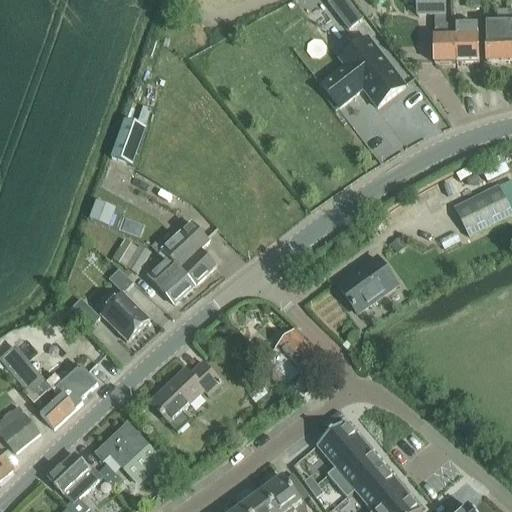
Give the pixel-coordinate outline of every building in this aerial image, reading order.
[(343,0),(332,0),(327,5),(349,33),(361,23),(343,0)] [(445,29),(445,20),(444,0),(416,0),(417,19),(434,19),(434,29),(435,29),(435,40),(435,67),(457,66),(456,29),(445,29)] [(479,0),(465,0),(466,11),(480,11),(479,0)] [(509,65),(508,15),(497,15),(498,28),(487,28),(487,39),(487,66),(509,65)] [(456,29),(457,66),(479,66),(478,39),(478,28),(456,29)] [(346,71),(321,89),(339,112),(363,94),(377,112),(405,90),(367,42),(340,63),(346,71)] [(125,123),(111,161),(132,169),(146,131),(125,123)] [(395,129),(373,143),(384,161),(406,147),(395,129)] [(476,190),(498,179),(490,162),(468,173),(476,190)] [(511,219),(497,190),(454,212),(468,240),(511,219)] [(89,196),(82,215),(103,222),(109,204),(89,196)] [(162,255),(169,262),(168,262),(195,290),(216,270),(201,253),(199,255),(196,252),(206,242),(192,227),(167,251),(159,243),(155,247),(162,255)] [(140,249),(138,252),(124,243),(112,262),(137,278),(150,256),(140,249)] [(162,255),(155,247),(151,250),(158,258),(162,255)] [(149,281),(160,293),(175,309),(195,290),(168,262),(149,281)] [(378,262),(338,290),(358,317),(397,289),(378,262)] [(124,272),(112,278),(122,295),(134,288),(124,272)] [(100,319),(128,346),(150,324),(137,312),(122,297),(100,319)] [(81,303),(70,313),(89,332),(100,322),(81,303)] [(229,329),(221,335),(227,342),(235,336),(229,329)] [(295,335),(278,352),(274,356),(264,345),(255,354),(264,363),(286,387),(299,374),(303,377),(320,360),(295,335)] [(56,379),(47,388),(16,350),(14,351),(9,346),(0,352),(0,360),(1,362),(0,363),(0,364),(26,394),(24,396),(34,408),(51,392),(55,397),(58,394),(61,398),(40,417),(54,434),(83,407),(81,405),(98,389),(82,371),(63,388),(56,379)] [(186,373),(150,406),(179,436),(191,425),(183,417),(205,396),(208,399),(221,387),(202,367),(191,377),(186,373)] [(2,439),(17,459),(42,440),(27,420),(2,439)] [(346,425),(316,451),(317,452),(324,460),(335,473),(365,447),(359,440),(346,425)] [(161,462),(148,449),(128,427),(96,457),(103,466),(111,459),(136,486),(161,462)] [(335,473),(327,479),(347,502),(354,496),(357,493),(385,470),(372,455),(365,447),(335,473)] [(0,485),(14,475),(0,456),(0,485)] [(49,481),(73,507),(68,511),(87,511),(79,502),(88,494),(88,493),(98,483),(75,458),(49,481)] [(105,469),(100,474),(97,476),(112,492),(114,490),(120,484),(105,469)] [(357,493),(354,496),(361,504),(367,511),(377,511),(402,490),(396,483),(385,470),(357,493)] [(171,471),(163,477),(170,486),(178,480),(171,471)] [(263,494),(276,511),(291,511),(302,505),(283,480),(263,494)] [(311,480),(304,486),(310,494),(317,489),(311,480)] [(317,489),(310,494),(316,503),(324,497),(317,489)] [(377,511),(420,511),(410,499),(402,490),(377,511)] [(243,509),(245,511),(276,511),(263,494),(243,509)]
